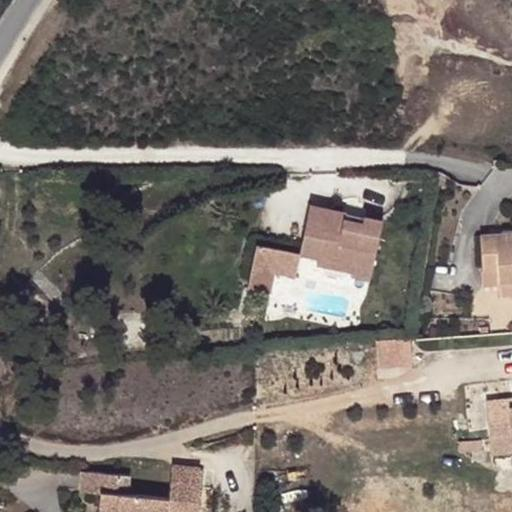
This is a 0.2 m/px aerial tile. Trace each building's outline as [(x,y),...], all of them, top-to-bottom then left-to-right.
[(305,207),(295,254),(319,259),(318,265),(354,274),(353,280),(369,284),(381,218),(360,213),(358,218),(305,207)] [(511,235),(503,236),(502,272),(503,292),(511,291),(511,235)] [(502,272),(503,236),(487,236),(489,273),(502,272)] [(319,259),(295,254),(290,276),(316,282),(318,267),(318,265),(319,259)] [(511,291),(503,292),(503,305),(511,304),(511,291)] [(380,363),(412,361),(411,336),(378,338),(380,363)] [(511,397),(485,400),(489,438),(511,435),(511,442),(511,397)] [(489,438),(491,455),(511,453),(511,442),(511,435),(489,438)] [(89,471),(87,494),(106,497),(104,511),(174,511),(175,510),(194,511),(203,511),(207,469),(179,466),(176,499),(136,495),(138,477),(89,471)]
